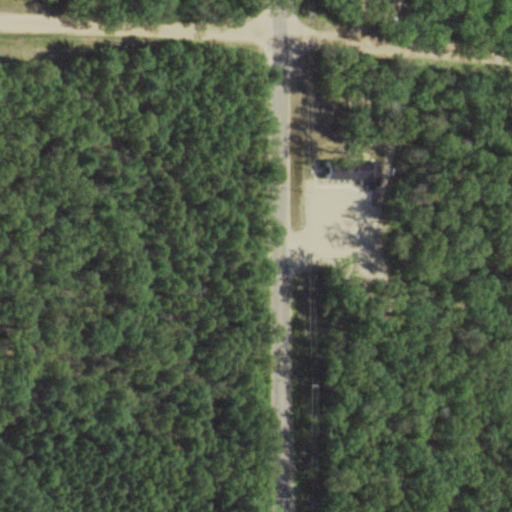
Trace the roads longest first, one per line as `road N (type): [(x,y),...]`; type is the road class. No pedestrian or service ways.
road 1 (residential): [(511,55),(0,14)]
road 2 (tertiary): [(283,511),(280,0)]
